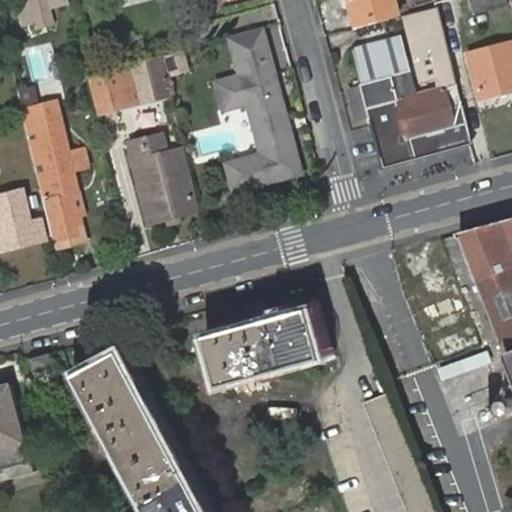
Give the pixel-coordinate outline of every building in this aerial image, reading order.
[(15,0),(23,27),(34,24),(36,28),(52,24),(49,9),(68,4),(66,0),(15,0)] [(343,0),(349,20),(384,11),(380,0),(343,0)] [(380,169),(470,146),(469,141),(436,10),(403,19),(416,68),(431,64),(438,92),(402,102),(398,88),(393,90),(390,78),(409,71),(400,37),(350,49),(359,86),(380,169)] [(260,30),(228,39),(236,69),(269,61),(260,30)] [(511,45),(468,56),(480,102),(511,93),(511,45)] [(179,52),(160,57),(165,76),(184,72),(179,52)] [(95,111),(169,93),(165,76),(160,57),(87,77),(95,111)] [(239,79),(214,85),(222,113),(246,106),(260,157),(225,167),(232,194),(300,176),(269,61),(236,69),(239,79)] [(431,64),(416,68),(409,71),(390,78),(393,90),(398,88),(402,102),(438,92),(431,64)] [(20,89),(23,105),(42,102),(38,85),(20,89)] [(35,116),(37,126),(63,120),(58,101),(33,108),(35,116)] [(22,110),(53,244),(80,237),(76,219),(86,217),(71,153),(63,120),(37,126),(35,116),(33,108),(22,110)] [(165,216),(176,214),(191,210),(178,151),(163,156),(158,137),(130,145),(150,220),(165,216)] [(85,150),(71,153),(76,173),(90,171),(85,150)] [(0,199),(0,252),(46,240),(41,218),(29,221),(21,194),(0,199)] [(179,226),(176,214),(165,216),(168,228),(179,226)] [(511,216),(461,231),(505,341),(511,338),(511,216)] [(417,285),(433,335),(476,321),(460,271),(417,285)] [(245,370),(329,348),(318,305),(277,316),(275,308),(256,312),(258,321),(214,332),(228,382),(247,377),(245,370)] [(446,359),(481,344),(473,324),(438,338),(446,359)] [(330,355),(329,348),(245,370),(247,377),(330,355)] [(448,378),(497,361),(492,349),(444,366),(448,378)] [(206,511),(130,370),(135,368),(126,350),(82,373),(103,413),(97,417),(106,434),(113,430),(151,501),(144,505),(148,511),(206,511)] [(32,359),(37,380),(57,374),(52,355),(32,359)] [(213,511),(135,368),(130,370),(206,511),(213,511)] [(0,389),(0,446),(26,440),(12,386),(0,389)] [(410,511),(444,511),(439,498),(394,389),(365,401),(410,511)]
